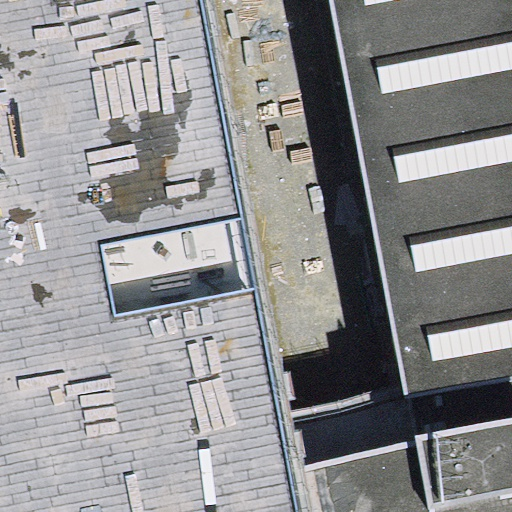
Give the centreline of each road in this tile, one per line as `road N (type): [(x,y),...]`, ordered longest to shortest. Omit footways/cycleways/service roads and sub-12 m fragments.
road 1 (unknown): [(187,0),(264,386),(222,437),(185,454)]
road 2 (unknown): [(121,474),(28,0)]
